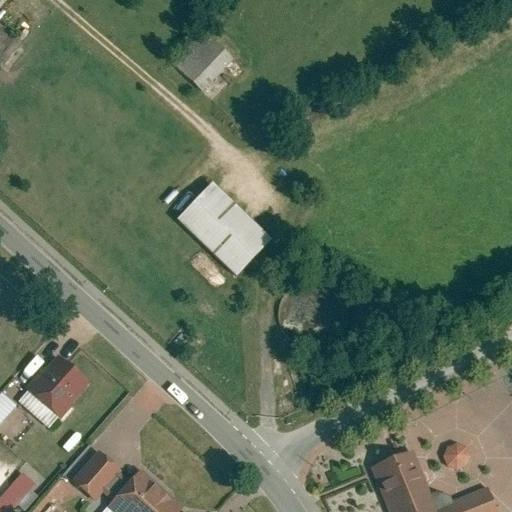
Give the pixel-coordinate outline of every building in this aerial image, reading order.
[(0,27),(0,70),(21,46),(0,27)] [(235,63),(207,34),(174,66),(202,94),(235,63)] [(87,204),(55,241),(92,273),(124,238),(208,312),(232,285),(162,223),(204,175),(140,118),(74,192),(87,204)] [(270,241),(210,185),(176,222),(236,278),(270,241)] [(65,419),(96,384),(69,360),(38,395),(65,419)] [(472,449),(463,444),(452,447),(447,456),(450,467),(460,472),(470,468),(475,459),(472,449)] [(502,511),(494,490),(442,510),(418,452),(376,469),(392,511),(502,511)] [(105,453),(79,482),(100,501),(108,493),(120,503),(113,510),(115,511),(187,511),(189,511),(146,473),(134,486),(123,476),(126,472),(105,453)] [(26,474),(0,505),(0,511),(18,511),(40,486),(26,474)]
